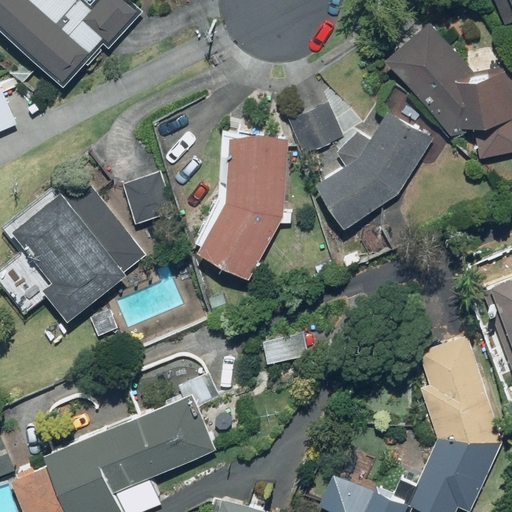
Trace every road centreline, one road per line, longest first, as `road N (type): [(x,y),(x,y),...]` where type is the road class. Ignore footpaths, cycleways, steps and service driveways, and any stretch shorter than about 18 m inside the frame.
road 1 (unknown): [(399,269),(281,439),(247,466),(150,511)]
road 2 (unknown): [(399,269),(113,370)]
road 3 (unknown): [(511,222),(399,269)]
